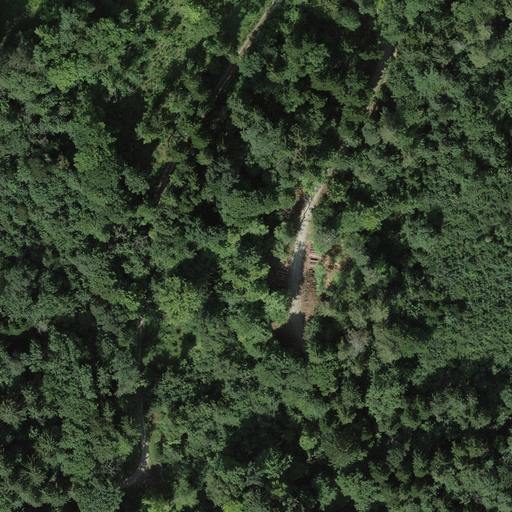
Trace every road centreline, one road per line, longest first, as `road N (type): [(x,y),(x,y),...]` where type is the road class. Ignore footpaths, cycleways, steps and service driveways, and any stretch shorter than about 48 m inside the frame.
road 1 (track): [(0,504),(99,487),(145,466),(152,254),(169,169),(276,0)]
road 2 (track): [(392,511),(293,329),(277,254),(299,200),(423,0)]
